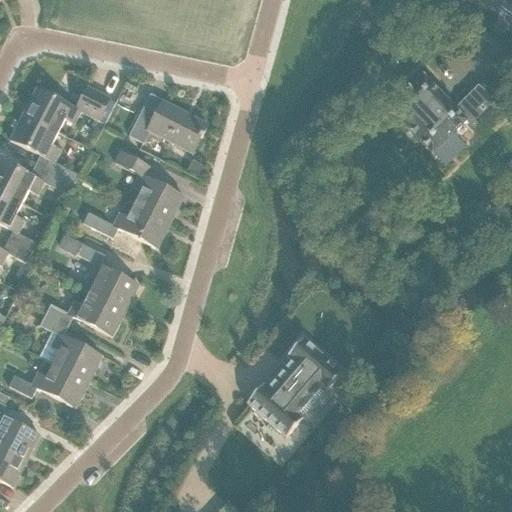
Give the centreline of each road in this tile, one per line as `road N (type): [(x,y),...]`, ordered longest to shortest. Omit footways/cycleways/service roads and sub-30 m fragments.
road 1 (residential): [(249,81),(249,111),(177,362),(36,511)]
road 2 (residential): [(0,76),(12,51),(43,40),(249,81)]
